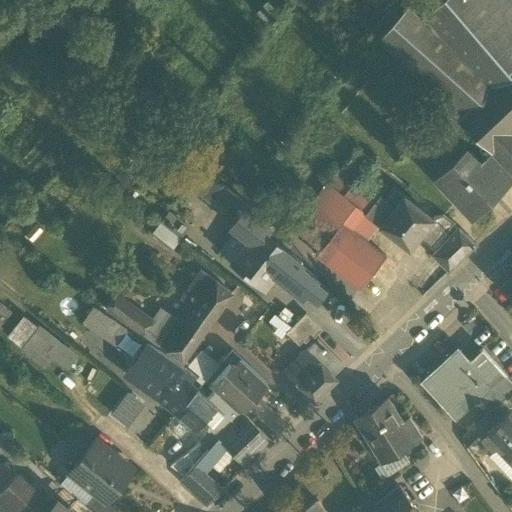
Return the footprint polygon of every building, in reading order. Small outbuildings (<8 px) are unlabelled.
[(511,0),(443,0),(428,14),(413,1),(393,24),(479,102),(508,76),(511,71),(511,0)] [(479,102),(393,24),(379,40),(451,106),(445,110),(457,123),(479,102)] [(372,82),(385,75),(376,59),(362,66),(372,82)] [(511,79),(508,76),(479,102),(457,123),(491,152),(511,131),(511,79)] [(511,131),(491,152),(511,173),(511,131)] [(359,152),(330,185),(365,215),(376,202),(369,194),(366,197),(354,186),(373,165),(359,152)] [(510,175),(490,154),(476,167),(496,188),(510,175)] [(476,167),(467,157),(440,182),(473,217),(490,201),(486,197),(496,188),(476,167)] [(193,163),(180,180),(215,208),(228,190),(215,180),(193,163)] [(228,190),(215,208),(227,217),(241,200),(228,190)] [(393,190),(383,203),(394,210),(404,198),(393,190)] [(431,220),(404,198),(394,210),(379,228),(409,252),(424,233),(433,221),(431,220)] [(365,215),(364,217),(379,228),(394,210),(383,203),(378,200),(376,202),(365,215)] [(176,246),(193,223),(172,208),(155,231),(176,246)] [(245,209),(230,227),(247,241),(231,262),(265,289),(276,276),(272,273),(288,253),(288,252),(266,234),(270,229),(245,209)] [(442,217),(434,217),(431,220),(433,221),(424,233),(441,248),(457,230),(442,217)] [(385,258),(342,223),(332,236),(331,235),(330,236),(331,237),(317,256),(360,291),(385,258)] [(441,248),(432,258),(449,273),(477,246),(457,230),(441,248)] [(288,253),(272,273),(276,276),(302,296),(306,291),(316,299),(325,289),(314,281),(315,279),(299,266),(301,263),(288,253)] [(145,331),(160,341),(159,342),(182,360),(232,294),(203,271),(183,296),(189,302),(177,318),(161,305),(152,317),(116,293),(106,307),(143,334),(145,331)] [(511,278),(501,288),(511,300),(511,278)] [(0,328),(12,314),(0,303),(0,328)] [(135,337),(92,307),(83,322),(125,351),(135,337)] [(306,313),(285,333),(298,346),(302,341),(305,344),(311,337),(313,339),(323,330),(306,313)] [(25,318),(9,337),(24,350),(39,330),(25,318)] [(196,376),(150,342),(128,372),(159,395),(157,397),(176,413),(196,390),(190,384),(196,376)] [(315,342),(284,372),(312,401),(334,380),(329,374),(340,364),(319,342),(317,342),(315,342)] [(505,375),(482,350),(470,361),(492,386),(505,375)] [(470,361),(460,351),(423,385),(432,395),(455,420),(478,399),(492,386),(470,361)] [(266,382),(241,359),(233,367),(259,391),(266,382)] [(217,386),(206,398),(223,413),(232,421),(241,411),(259,391),(233,367),(229,364),(213,381),(217,386)] [(492,386),(478,399),(490,411),(511,393),(511,382),(505,375),(492,386)] [(223,413),(206,398),(196,390),(176,413),(194,429),(205,417),(212,424),(216,420),(223,413)] [(402,422),(387,398),(354,418),(382,462),(421,437),(409,418),(402,422)] [(241,411),(232,421),(223,413),(216,420),(226,428),(218,437),(218,438),(226,446),(233,453),(246,466),(271,442),(241,411)] [(511,416),(508,412),(481,437),(494,451),(497,448),(511,463),(511,416)] [(209,429),(173,469),(182,478),(201,457),(218,438),(218,437),(209,429)] [(0,448),(19,445),(16,430),(0,432),(0,448)] [(218,438),(201,457),(210,465),(212,462),(226,446),(218,438)] [(131,470),(95,441),(70,473),(94,492),(105,502),(131,470)] [(226,446),(212,462),(219,468),(233,453),(226,446)] [(201,457),(195,464),(203,472),(210,465),(201,457)] [(3,464),(0,467),(0,489),(14,474),(3,464)] [(182,478),(180,481),(206,505),(222,489),(203,472),(195,464),(182,478)] [(0,489),(0,511),(47,511),(51,508),(16,473),(14,474),(0,489)] [(419,511),(399,485),(374,503),(377,507),(381,511),(419,511)] [(105,502),(94,492),(85,503),(94,511),(116,511),(117,511),(105,502)] [(94,511),(85,503),(76,496),(65,509),(68,511),(94,511)] [(314,499),(296,511),(327,511),(318,499),(316,501),(314,499)] [(51,508),(47,511),(68,511),(65,509),(57,501),(51,508)]
